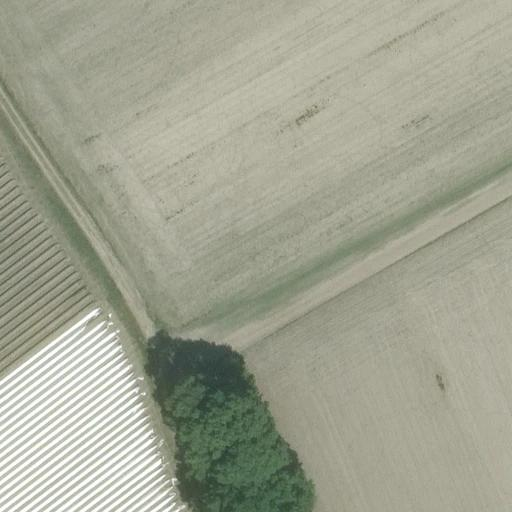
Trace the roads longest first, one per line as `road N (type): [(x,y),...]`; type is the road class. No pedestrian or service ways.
road 1 (track): [(207,511),(163,350),(95,222),(0,82)]
road 2 (track): [(163,350),(511,159)]
